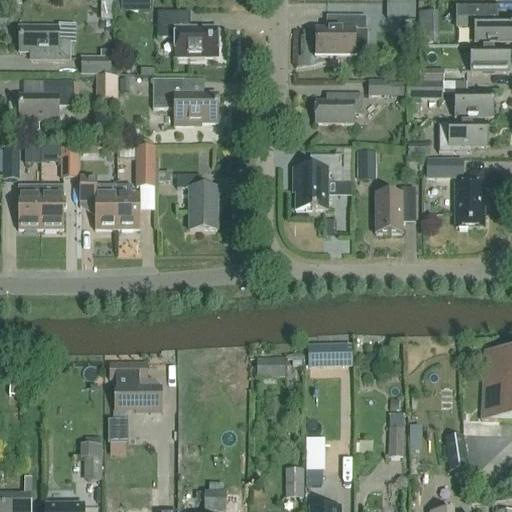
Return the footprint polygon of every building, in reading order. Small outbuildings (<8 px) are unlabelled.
[(121,0),(121,13),(152,13),(151,0),(121,0)] [(454,7),(455,27),(455,32),(473,31),(474,44),(511,43),(511,20),(497,20),(497,6),(454,7)] [(415,7),(387,7),(386,20),(414,21),(415,7)] [(437,46),(437,14),(418,14),(419,46),(437,46)] [(174,41),(174,61),(216,61),(216,31),(189,31),(189,15),(156,15),(157,41),(174,41)] [(366,32),(366,18),(327,18),(327,32),(316,32),(316,59),(355,59),(355,58),(368,58),(368,32),(366,32)] [(57,45),(57,31),(18,31),(18,55),(29,56),(29,63),(68,63),(68,45),(57,45)] [(471,51),(471,74),(508,74),(508,51),(471,51)] [(80,61),(80,77),(108,77),(108,61),(80,61)] [(421,71),(421,84),(444,84),(444,71),(421,71)] [(95,80),(95,105),(116,105),(116,79),(95,80)] [(129,83),(120,83),(120,96),(129,95),(129,83)] [(174,129),(200,129),(200,127),(216,127),(216,97),(184,97),(184,83),(152,83),(152,113),(174,113),(174,129)] [(44,85),(44,99),(18,99),(18,130),(42,130),(42,125),(56,125),(56,108),(72,108),(72,85),(44,85)] [(389,86),(389,85),(369,85),(369,98),(390,98),(389,86)] [(389,86),(390,98),(404,98),(404,86),(389,86)] [(409,86),(409,101),(443,100),(443,86),(409,86)] [(456,95),(456,119),(494,119),(494,95),(456,95)] [(317,126),(356,126),(356,117),(363,117),(363,96),(328,96),(328,104),(317,104),(317,126)] [(487,150),(487,126),(439,126),(439,156),(472,156),(472,150),(487,150)] [(114,146),(113,131),(106,131),(106,139),(95,139),(95,146),(114,146)] [(408,159),(429,160),(429,147),(408,147),(408,159)] [(60,150),(60,181),(76,181),(76,150),(60,150)] [(153,151),(137,150),(137,162),(137,191),(153,191),(153,162),(153,151)] [(2,151),(2,183),(16,183),(16,151),(2,151)] [(376,184),(376,156),(356,156),(356,184),(376,184)] [(342,158),(308,158),(308,171),(293,171),(293,196),(295,196),(295,213),(327,213),(326,185),(342,185),(342,158)] [(426,163),(426,182),(462,182),(462,163),(426,163)] [(169,175),(158,175),(158,185),(169,185),(169,175)] [(200,179),(176,179),(176,192),(188,192),(188,233),(216,233),(216,191),(200,191),(200,179)] [(116,233),(116,188),(95,188),(95,180),(79,180),(79,206),(93,206),(94,233),(116,233)] [(485,229),(485,186),(457,185),(456,229),(485,229)] [(130,188),(116,188),(116,233),(139,233),(139,197),(130,197),(130,188)] [(17,233),(40,233),(39,189),(17,189),(17,233)] [(39,189),(40,233),(62,233),(62,189),(39,189)] [(377,236),(403,236),(403,225),(417,225),(417,190),(403,190),(403,196),(377,196),(377,236)] [(352,364),(352,348),(320,348),(320,364),(352,364)] [(511,353),(484,352),(480,421),(511,423),(511,353)] [(284,379),(283,360),(255,361),(256,380),(284,379)] [(162,417),(162,389),(159,389),(153,382),(147,382),(148,366),(109,366),(109,384),(115,384),(115,413),(151,414),(150,417),(162,417)] [(17,387),(9,386),(9,398),(17,398),(17,387)] [(401,461),(402,431),(388,431),(387,460),(401,461)] [(467,470),(462,439),(444,442),(449,473),(467,470)] [(323,474),(323,442),(308,442),(305,442),(305,474),(308,474),(323,474)] [(100,462),(87,462),(86,483),(100,483),(100,462)] [(302,499),(302,472),(286,472),(286,499),(302,499)] [(0,511),(30,511),(31,495),(0,495),(0,511)] [(203,496),(203,511),(236,511),(237,496),(203,496)] [(115,501),(115,511),(132,511),(133,501),(115,501)]
